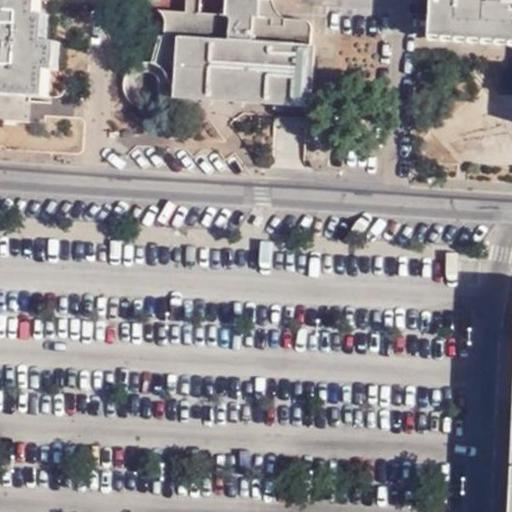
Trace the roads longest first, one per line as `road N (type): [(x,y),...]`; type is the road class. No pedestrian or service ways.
road 1 (residential): [(0,177),(507,207)]
road 2 (residential): [(484,511),(491,324),(507,207)]
